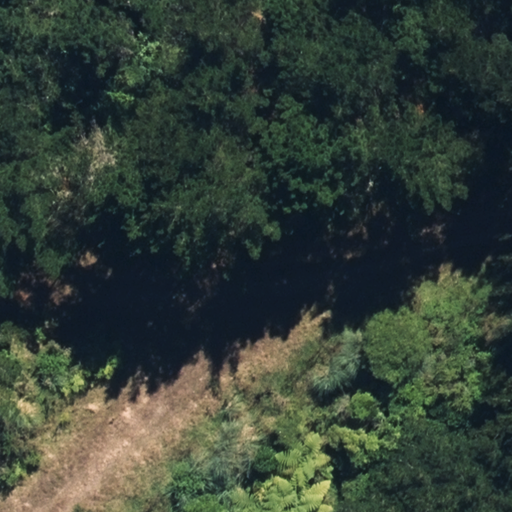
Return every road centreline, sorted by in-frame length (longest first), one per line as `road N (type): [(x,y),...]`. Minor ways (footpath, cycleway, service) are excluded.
road 1 (track): [(511,218),(329,267),(215,282),(0,278)]
road 2 (track): [(215,282),(211,347),(192,380),(44,511)]
